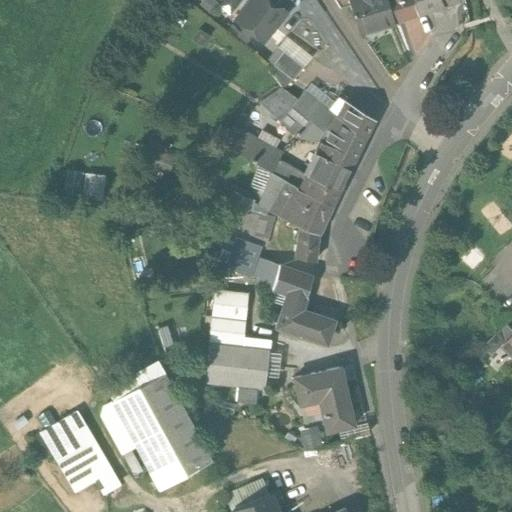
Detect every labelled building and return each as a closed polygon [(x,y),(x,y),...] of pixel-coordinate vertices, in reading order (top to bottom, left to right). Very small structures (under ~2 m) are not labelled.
[(268,0),(251,0),(234,23),(244,30),(238,38),(247,44),(252,37),(263,44),(286,13),(268,0)] [(346,0),(358,35),(394,23),(385,0),(346,0)] [(385,0),(394,23),(425,13),(421,0),(385,0)] [(442,0),(421,0),(425,13),(445,7),(442,0)] [(201,36),(196,43),(204,49),(209,42),(201,36)] [(311,58),(290,40),(281,50),(285,54),(302,68),(311,58)] [(302,68),(285,54),(274,66),(293,82),(303,69),(302,68)] [(289,85),(261,105),(281,123),(302,95),(289,85)] [(339,98),(328,111),(304,92),(302,95),(281,123),(299,139),(316,144),(320,138),(332,149),(331,151),(351,165),(374,121),(339,98)] [(282,156),(241,132),(237,137),(227,131),(219,146),(271,175),(282,156)] [(322,145),(301,192),(308,196),(332,208),(340,191),(351,165),(331,151),(322,145)] [(301,192),(271,175),(259,207),(270,211),(269,213),(300,229),(319,237),(332,208),(308,196),(301,192)] [(275,220),(252,213),(255,203),(234,196),(220,236),(227,239),(243,244),(261,249),(266,250),(275,220)] [(319,237),(300,229),(296,260),(315,265),(319,237)] [(243,244),(227,239),(212,277),(213,278),(232,272),(249,278),(255,260),(257,260),(261,249),(243,244)] [(257,260),(255,260),(249,278),(258,281),(256,286),(273,292),(279,268),(257,260)] [(313,280),(279,268),(273,292),(288,297),(277,329),(328,347),(336,325),(311,316),(312,313),(309,308),(303,306),(313,280)] [(250,294),(218,289),(205,384),(238,388),(236,402),(255,405),(257,391),(264,392),(264,390),(279,392),(280,385),(276,379),(266,378),(271,342),(244,339),(250,294)] [(511,332),(506,326),(483,348),(492,357),(503,347),(503,346),(511,337),(511,332)] [(511,337),(503,346),(503,347),(511,355),(511,337)] [(342,370),(294,381),(300,404),(319,399),(327,435),(355,429),(342,370)] [(217,467),(170,378),(114,407),(128,433),(162,496),(217,467)] [(222,404),(220,414),(233,418),(236,408),(222,404)] [(128,433),(114,407),(103,413),(117,439),(128,433)] [(36,428),(69,493),(94,480),(100,493),(115,485),(76,408),(36,428)] [(270,495),(264,480),(225,496),(231,511),(277,511),(275,508),(283,505),(278,492),(270,495)]
